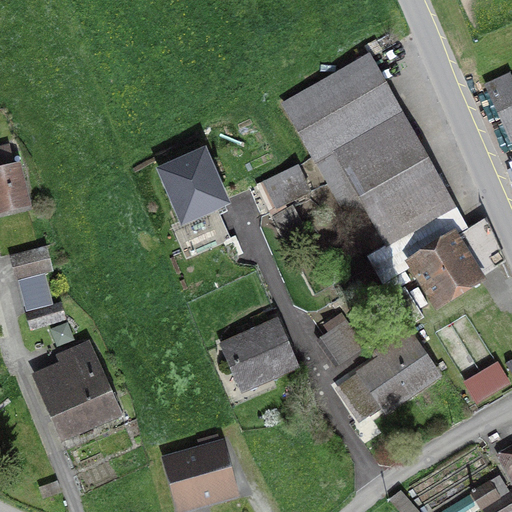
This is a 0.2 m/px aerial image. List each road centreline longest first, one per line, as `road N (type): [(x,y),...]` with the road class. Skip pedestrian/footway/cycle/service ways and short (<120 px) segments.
road 1 (unclassified): [(511,230),(411,0)]
road 2 (residential): [(511,408),(416,462),(351,511)]
road 3 (track): [(375,491),(291,345)]
